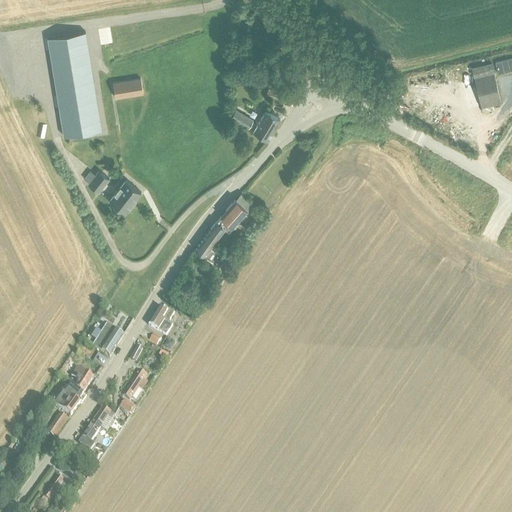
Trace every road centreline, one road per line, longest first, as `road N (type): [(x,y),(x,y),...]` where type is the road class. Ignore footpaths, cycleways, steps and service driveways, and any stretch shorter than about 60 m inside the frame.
road 1 (tertiary): [(10,511),(200,226),(333,88)]
road 2 (tertiary): [(511,188),(333,88)]
